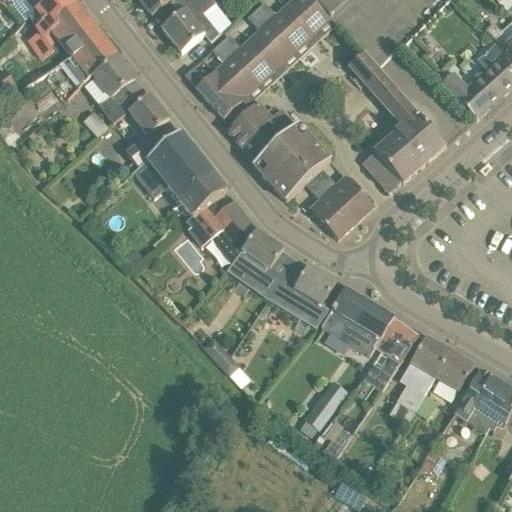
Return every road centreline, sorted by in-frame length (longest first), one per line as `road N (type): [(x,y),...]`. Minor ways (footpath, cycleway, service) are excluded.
road 1 (tertiary): [(382,258),(337,261),(275,226),(92,0)]
road 2 (residential): [(398,219),(295,95),(328,68)]
road 3 (tertiary): [(511,361),(398,295),(382,258)]
road 4 (residential): [(398,219),(511,117)]
